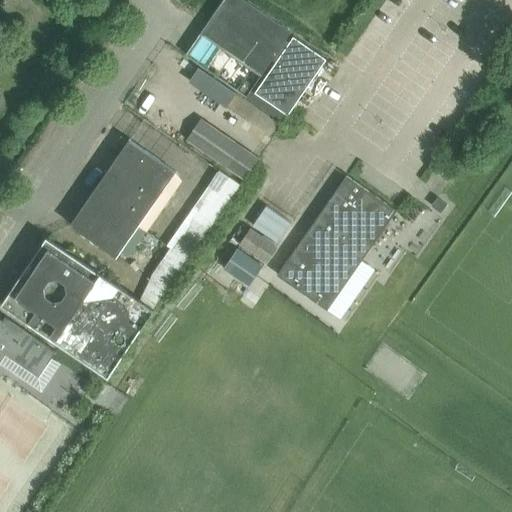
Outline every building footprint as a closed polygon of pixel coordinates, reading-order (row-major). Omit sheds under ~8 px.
[(243,0),(226,0),(193,49),(188,56),(207,69),(221,48),(262,75),(292,33),(243,0)] [(295,108),(327,61),(295,38),(257,93),(281,110),(287,102),(295,108)] [(201,119),(187,140),(243,178),(257,158),(201,119)] [(117,258),(140,224),(149,229),(182,182),(175,173),(129,141),(70,226),(117,258)] [(170,248),(148,279),(138,302),(47,239),(2,305),(108,377),(153,311),(241,186),(219,170),(166,246),(170,248)] [(328,311),(397,212),(347,177),(278,275),(328,311)] [(437,197),(431,205),(432,206),(441,213),(447,205),(438,198),(437,197)] [(250,228),(239,244),(266,263),(278,247),(250,228)] [(237,248),(223,268),(249,285),(263,265),(237,248)] [(6,317),(3,321),(0,319),(0,363),(6,355),(39,377),(56,351),(6,317)]
